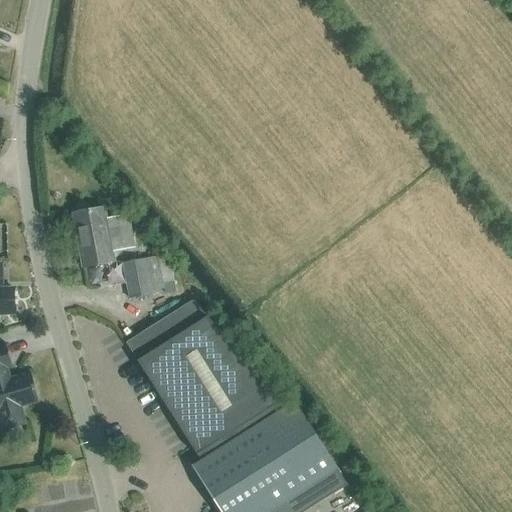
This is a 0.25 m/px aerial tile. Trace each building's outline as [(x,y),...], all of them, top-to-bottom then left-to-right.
[(76,227),(84,269),(114,263),(112,252),(118,250),(119,252),(135,249),(129,217),(106,221),(104,209),(74,215),(77,227),(76,227)] [(146,260),(123,264),(130,300),(153,295),(152,291),(163,289),(164,294),(175,292),(170,262),(165,263),(164,260),(159,261),(158,258),(146,260)] [(0,314),(16,313),(14,287),(4,288),(3,264),(0,264),(0,314)] [(159,394),(198,456),(202,462),(194,467),(194,466),(193,467),(218,507),(221,511),(308,511),(348,487),(348,486),(347,486),(338,471),(295,404),(288,408),(194,302),(128,344),(159,394)] [(0,416),(4,430),(27,424),(22,407),(39,402),(41,402),(33,373),(31,373),(12,379),(9,368),(13,367),(13,368),(14,367),(8,343),(7,344),(0,346),(0,416)]
